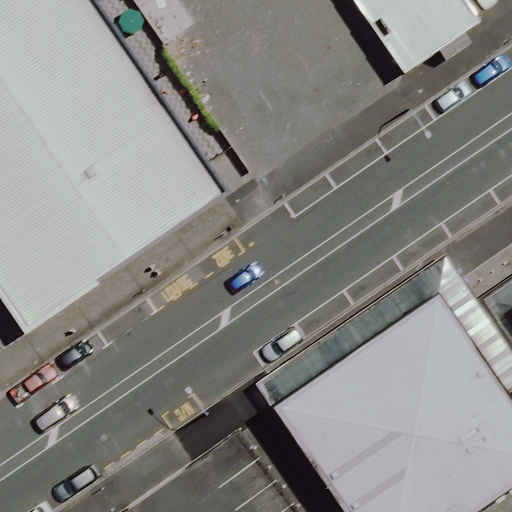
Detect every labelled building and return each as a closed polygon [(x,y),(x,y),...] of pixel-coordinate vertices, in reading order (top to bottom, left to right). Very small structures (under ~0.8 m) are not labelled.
[(0,0),(0,356),(223,203),(81,0),(0,0)] [(260,0),(131,0),(190,88),(175,99),(233,183),(359,98),(301,13),(280,27),(260,0)] [(454,0),(349,0),(399,71),(470,22),(454,0)] [(511,285),(484,305),(511,344),(511,285)] [(511,413),(434,299),(269,410),(337,511),(470,511),(511,484),(511,413)]
